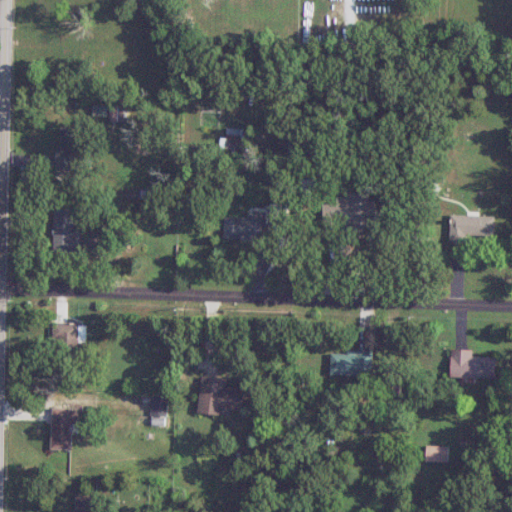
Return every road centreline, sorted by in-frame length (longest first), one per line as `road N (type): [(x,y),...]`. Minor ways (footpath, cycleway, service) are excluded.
road 1 (residential): [(3,287),(511,304)]
road 2 (residential): [(0,373),(6,0)]
